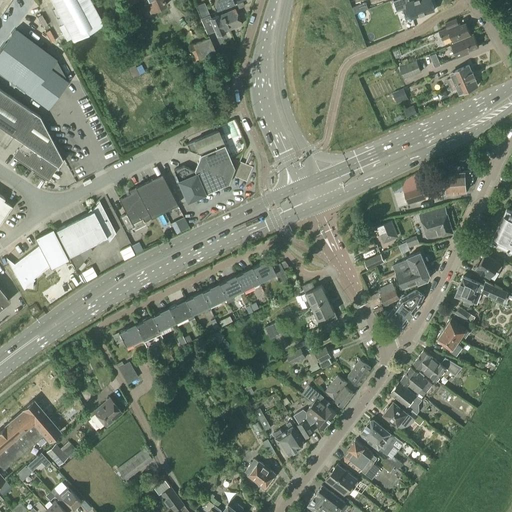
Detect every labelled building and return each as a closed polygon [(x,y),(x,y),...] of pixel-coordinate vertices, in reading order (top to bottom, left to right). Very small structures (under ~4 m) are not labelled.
[(51,0),(64,23),(72,38),(73,40),(102,24),(89,0),(51,0)] [(125,0),(128,5),(138,1),(137,0),(145,0),(148,5),(151,4),(154,11),(166,5),(163,0),(125,0)] [(219,0),(219,1),(218,3),(217,5),(217,7),(218,9),(219,11),(218,12),(235,5),(232,0),(219,0)] [(397,11),(408,7),(411,17),(434,9),(430,0),(414,0),(410,2),(408,0),(395,0),(393,1),(397,11)] [(368,9),(366,3),(352,8),(354,14),(368,9)] [(204,4),(197,7),(202,17),(208,14),(204,4)] [(235,9),(220,15),(227,31),(242,24),(235,9)] [(227,31),(220,15),(218,16),(217,15),(209,19),(217,35),(225,32),(225,31),(227,31)] [(346,35),(356,30),(350,16),(340,21),(346,35)] [(445,23),(446,27),(447,28),(438,32),(433,34),(435,38),(440,36),(442,40),(450,37),(452,43),(471,35),(466,23),(461,25),(460,23),(458,24),(456,19),(447,22),(445,23)] [(72,38),(64,23),(58,26),(66,41),(72,38)] [(32,46),(13,32),(0,48),(0,71),(48,107),(67,81),(42,33),(32,46)] [(471,35),(452,43),(450,44),(456,58),(466,55),(465,52),(478,47),(473,34),(471,35)] [(209,38),(193,44),(200,60),(215,54),(209,38)] [(450,42),(443,45),(447,56),(454,54),(450,42)] [(320,68),(318,64),(311,67),(302,45),(283,53),(293,79),(320,68)] [(404,78),(421,71),(416,60),(399,67),(404,78)] [(446,87),(473,75),(468,65),(451,73),(453,78),(446,81),(447,83),(445,84),(446,87)] [(477,86),(473,75),(446,87),(448,90),(450,89),(451,92),(458,89),(460,93),(477,86)] [(405,90),(416,83),(413,78),(402,84),(405,90)] [(313,94),(318,92),(315,83),(300,89),(307,110),(318,106),(313,94)] [(403,88),(391,93),(396,104),(408,99),(403,88)] [(0,127),(14,137),(31,111),(0,89),(0,127)] [(403,109),(406,118),(417,114),(413,105),(403,109)] [(31,111),(14,137),(24,143),(15,156),(47,178),(56,165),(57,166),(62,159),(39,116),(31,111)] [(200,155),(224,145),(218,130),(186,144),(189,150),(200,155)] [(76,131),(72,134),(77,142),(82,139),(76,131)] [(200,155),(197,162),(231,176),(247,182),(253,167),(232,159),(230,159),(224,145),(200,155)] [(466,156),(464,155),(463,152),(457,155),(458,160),(466,160),(466,156)] [(231,176),(197,162),(194,170),(183,166),(173,170),(187,201),(228,184),(231,176)] [(446,187),(441,188),(441,193),(467,191),(474,179),(473,174),(470,170),(461,171),(461,166),(448,167),(448,172),(445,172),(446,187)] [(177,204),(161,173),(135,187),(150,218),(177,204)] [(419,175),(412,178),(415,186),(421,184),(419,175)] [(408,204),(426,199),(421,184),(404,189),(408,204)] [(129,194),(119,199),(126,214),(120,217),(126,230),(133,227),(134,229),(145,224),(144,221),(150,218),(135,187),(128,191),(129,194)] [(0,195),(0,222),(11,205),(3,200),(4,198),(0,195)] [(115,233),(99,201),(88,215),(88,213),(55,230),(69,256),(106,237),(109,241),(115,233)] [(445,207),(420,215),(427,238),(442,234),(443,235),(453,232),(445,207)] [(511,251),(511,211),(506,209),(500,223),(499,222),(498,223),(500,224),(498,227),(497,226),(496,227),(497,228),(491,242),(511,251)] [(391,220),(378,226),(385,242),(398,236),(391,220)] [(11,266),(6,258),(5,258),(23,289),(25,287),(32,288),(32,281),(35,280),(33,278),(49,266),(50,268),(68,259),(52,228),(34,238),(38,245),(11,266)] [(406,241),(398,245),(402,253),(410,249),(406,241)] [(413,270),(426,265),(420,252),(407,257),(408,260),(393,266),(397,273),(412,267),(413,270)] [(485,253),(475,269),(490,278),(496,269),(499,271),(502,265),(499,263),(500,263),(485,253)] [(385,261),(381,254),(366,261),(369,269),(385,261)] [(251,268),(258,281),(274,273),(279,282),(287,278),(279,263),(272,266),(269,259),(251,268)] [(430,275),(426,265),(413,270),(418,282),(419,283),(428,280),(430,275)] [(418,282),(413,270),(412,267),(397,273),(403,289),(405,288),(406,289),(409,288),(410,286),(418,282)] [(258,281),(251,268),(235,276),(241,289),(258,281)] [(235,276),(218,284),(226,300),(227,302),(232,300),(233,296),(232,294),(241,289),(235,276)] [(482,293),(486,282),(485,281),(483,286),(478,283),(478,282),(464,276),(456,295),(465,299),(464,303),(470,305),(471,301),(477,303),(481,293),(482,293)] [(486,282),(482,293),(499,300),(499,299),(503,301),(507,292),(503,290),(503,289),(492,285),(492,284),(486,282)] [(400,298),(392,283),(377,291),(385,306),(400,298)] [(226,300),(218,284),(201,292),(208,305),(218,300),(219,303),(226,300)] [(309,307),(328,298),(322,285),(305,293),(308,300),(306,301),(309,307)] [(0,307),(9,300),(0,288),(0,307)] [(402,297),(400,299),(416,310),(420,304),(424,295),(417,289),(402,297)] [(208,305),(201,292),(185,300),(191,313),(190,314),(193,319),(198,316),(199,313),(198,310),(208,305)] [(328,298),(309,307),(312,314),(314,313),(321,326),(338,318),(328,298)] [(416,310),(400,299),(392,309),(407,321),(416,310)] [(185,300),(168,307),(175,321),(190,314),(191,313),(185,300)] [(459,306),(454,314),(465,321),(470,314),(459,306)] [(175,321),(168,307),(152,315),(158,329),(175,321)] [(407,321),(392,309),(385,318),(400,330),(407,321)] [(447,323),(443,329),(444,329),(445,328),(447,329),(445,331),(447,333),(448,332),(459,339),(462,334),(465,336),(470,330),(466,328),(467,327),(463,324),(465,321),(454,314),(452,317),(451,317),(450,319),(448,319),(446,322),(447,323)] [(158,329),(152,315),(135,323),(142,337),(143,341),(160,333),(158,329)] [(210,321),(214,330),(219,327),(214,318),(210,321)] [(227,324),(224,319),(218,321),(221,327),(227,324)] [(275,322),(270,324),(275,336),(281,333),(275,322)] [(142,337),(135,323),(118,331),(119,332),(113,335),(116,343),(122,340),(125,345),(142,337)] [(275,336),(270,324),(264,327),(270,338),(275,336)] [(456,354),(461,347),(463,348),(466,344),(459,339),(448,332),(447,333),(445,331),(447,329),(445,328),(444,329),(443,329),(441,333),(439,333),(437,336),(438,337),(437,339),(450,348),(449,350),(456,354)] [(218,331),(213,335),(218,343),(223,340),(218,331)] [(181,346),(186,343),(182,335),(176,337),(181,346)] [(315,352),(321,362),(331,356),(326,347),(315,352)] [(162,351),(167,362),(173,359),(168,348),(162,351)] [(301,348),(287,355),(291,364),(302,359),(302,360),(306,358),(301,348)] [(441,363),(431,355),(424,350),(413,363),(421,369),(421,368),(437,380),(438,378),(438,379),(442,374),(446,377),(451,371),(456,374),(462,365),(445,357),(441,363)] [(329,357),(321,362),(323,368),(332,363),(329,357)] [(370,368),(359,359),(347,376),(358,385),(370,368)] [(116,364),(127,384),(138,377),(129,361),(123,364),(121,361),(116,364)] [(320,368),(317,362),(308,367),(311,373),(320,368)] [(401,380),(417,392),(423,396),(427,391),(433,383),(427,379),(424,376),(424,375),(420,371),(419,372),(411,367),(401,380)] [(347,382),(338,374),(325,391),(335,399),(345,386),(344,385),(347,382)] [(324,381),(320,376),(315,380),(319,385),(324,381)] [(0,428),(0,481),(4,478),(0,473),(0,472),(28,448),(29,449),(31,447),(30,446),(44,435),(48,440),(59,430),(59,429),(63,426),(64,426),(82,410),(56,380),(38,396),(40,398),(35,402),(33,400),(22,409),(0,428)] [(407,406),(410,402),(416,407),(422,399),(416,394),(400,381),(391,394),(407,406)] [(320,415),(329,422),(333,418),(332,418),(336,412),(328,406),(330,403),(323,397),(323,396),(309,385),(302,393),(313,402),(312,403),(322,411),(320,415)] [(249,386),(244,389),(248,395),(253,392),(249,386)] [(353,392),(345,386),(335,399),(336,400),(335,401),(342,406),(353,392)] [(436,404),(438,400),(433,396),(430,400),(436,404)] [(110,398),(94,411),(106,426),(122,413),(110,398)] [(413,420),(415,418),(394,401),(388,408),(386,409),(384,411),(385,413),(384,414),(392,420),(392,422),(394,424),(396,423),(401,427),(413,420)] [(322,411),(312,403),(306,412),(303,409),(294,415),(299,424),(297,425),(304,438),(314,433),(310,425),(316,422),(324,428),(328,422),(329,423),(329,422),(320,415),(322,411)] [(265,430),(271,427),(260,408),(254,411),(265,430)] [(403,442),(373,419),(370,420),(367,424),(366,424),(365,426),(380,437),(378,439),(382,442),(384,440),(388,443),(389,443),(393,446),(398,449),(403,442)] [(280,429),(273,434),(286,455),(289,455),(303,446),(304,443),(293,426),(282,433),(280,429)] [(362,436),(378,448),(379,448),(382,450),(387,454),(393,446),(389,443),(388,443),(384,440),(382,442),(378,439),(380,437),(365,426),(364,427),(364,428),(361,432),(362,436)] [(407,434),(399,428),(395,432),(404,439),(407,434)] [(356,438),(349,447),(350,448),(344,456),(345,459),(359,470),(360,468),(373,478),(381,467),(373,461),(377,457),(372,453),(373,451),(356,438)] [(268,439),(262,442),(270,456),(276,453),(268,439)] [(403,442),(398,449),(407,456),(412,449),(403,442)] [(68,458),(55,444),(46,452),(59,466),(68,458)] [(125,479),(145,464),(137,453),(117,468),(125,479)] [(390,454),(386,460),(398,469),(402,463),(390,454)] [(380,465),(391,473),(395,467),(384,458),(380,465)] [(33,469),(38,464),(33,459),(28,464),(33,469)] [(249,474),(248,475),(265,487),(275,473),(262,464),(262,462),(260,462),(258,461),(258,462),(254,459),(245,471),(249,474)] [(338,462),(331,470),(354,488),(358,483),(357,477),(338,462)] [(354,488),(331,470),(325,479),(345,494),(349,494),(354,488)] [(22,480),(24,478),(18,471),(16,474),(22,480)] [(7,482),(1,487),(5,492),(11,488),(7,482)] [(315,495),(337,511),(345,501),(322,483),(314,494),(315,495)] [(57,492),(54,495),(58,500),(61,497),(71,507),(72,509),(81,501),(67,486),(59,494),(57,492)] [(171,486),(160,493),(174,511),(184,505),(171,486)] [(213,497),(214,496),(207,490),(203,496),(209,501),(210,501),(213,497)] [(336,511),(337,511),(315,495),(307,505),(316,511),(336,511)] [(58,500),(56,501),(55,500),(51,503),(52,504),(47,508),(50,511),(66,511),(71,507),(61,497),(58,500)] [(220,502),(213,497),(210,501),(217,507),(220,502)] [(209,501),(206,505),(215,511),(242,511),(243,511),(242,508),(238,504),(234,504),(232,508),(228,505),(222,511),(219,511),(221,510),(217,507),(210,501),(209,501)]
